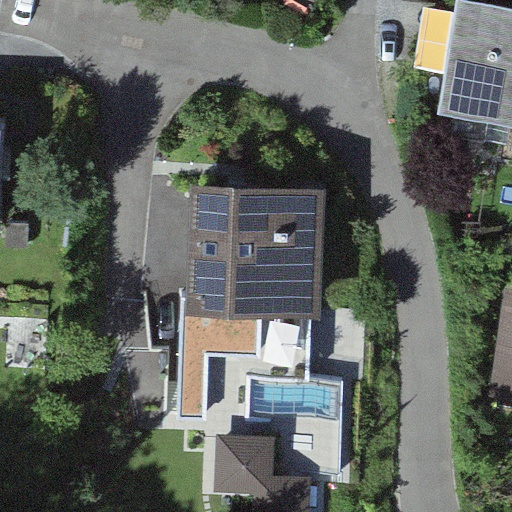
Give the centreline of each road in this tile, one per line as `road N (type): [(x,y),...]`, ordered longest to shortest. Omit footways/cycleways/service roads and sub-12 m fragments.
road 1 (residential): [(167,43),(280,62),(346,104),(403,214),(424,327),(427,511)]
road 2 (track): [(0,492),(49,463),(107,388),(124,261)]
road 3 (unclassified): [(124,261),(135,85),(167,43)]
